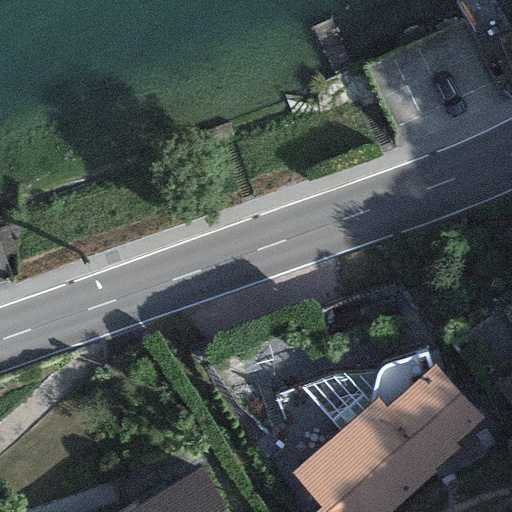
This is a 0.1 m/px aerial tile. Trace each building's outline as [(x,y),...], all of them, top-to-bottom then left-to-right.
[(393,114),(486,73),(459,12),(366,52),(393,114)] [(0,276),(15,271),(0,227),(0,276)] [(511,305),(504,312),(511,328),(511,375),(499,386),(511,403),(511,305)] [(481,418),(434,365),(428,370),(424,353),(384,367),(378,372),(376,377),(375,384),(373,391),(375,398),(290,473),(321,508),(315,511),(391,511),(435,474),(432,470),(457,448),(452,443),(481,418)] [(227,511),(198,468),(135,510),(131,505),(120,511),(227,511)]
